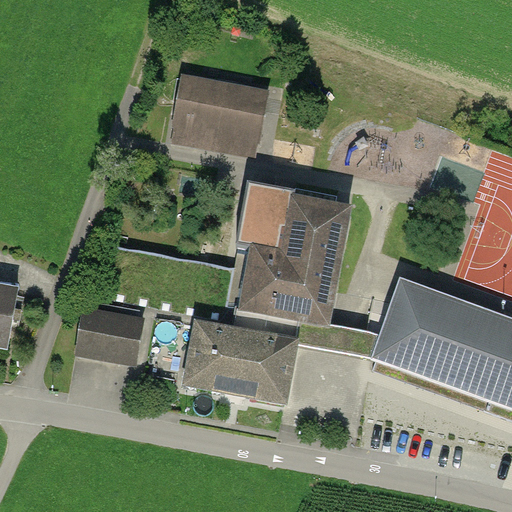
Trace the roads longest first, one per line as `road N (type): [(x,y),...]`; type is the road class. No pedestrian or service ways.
road 1 (unclassified): [(511,502),(27,412)]
road 2 (unclassified): [(27,412),(133,94)]
